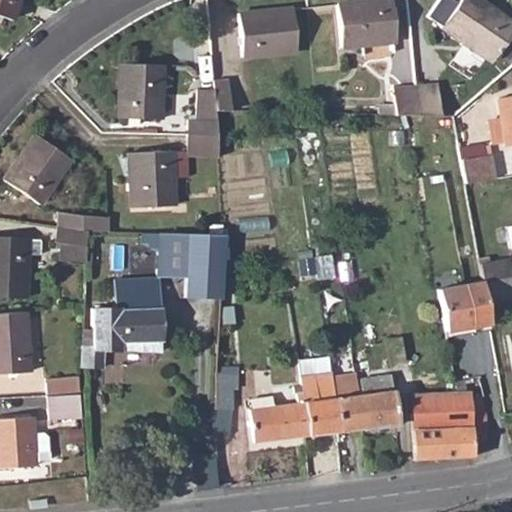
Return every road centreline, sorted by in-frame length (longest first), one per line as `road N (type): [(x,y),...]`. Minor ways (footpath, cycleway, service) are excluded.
road 1 (tertiary): [(245,511),(511,475)]
road 2 (residential): [(118,0),(42,54),(0,98)]
